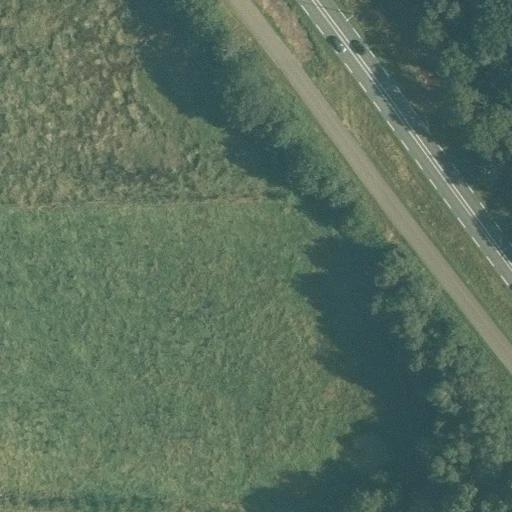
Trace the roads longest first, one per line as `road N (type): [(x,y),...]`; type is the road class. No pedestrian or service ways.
road 1 (unclassified): [(235,0),(511,359)]
road 2 (primary): [(511,268),(310,0)]
road 3 (track): [(376,511),(511,470)]
